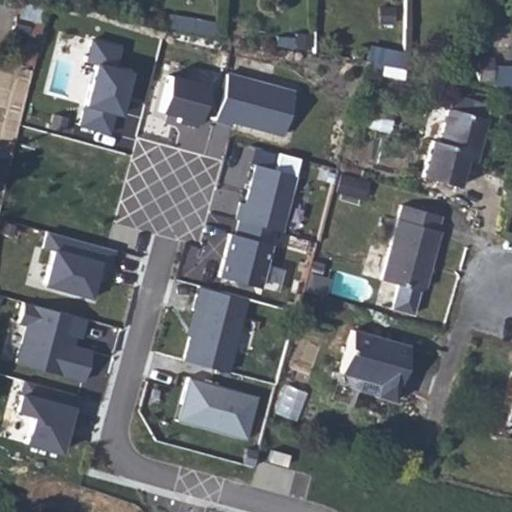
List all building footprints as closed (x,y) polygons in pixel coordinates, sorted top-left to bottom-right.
[(35,54),(39,36),(24,34),(21,51),(35,54)] [(117,47),(91,41),(86,59),(95,61),(79,121),(104,128),(109,110),(116,112),(128,70),(112,66),(117,47)] [(365,46),(362,76),(400,79),(403,49),(365,46)] [(475,81),(489,85),(488,56),(475,58),(475,81)] [(227,70),(213,118),(230,123),(231,119),(283,134),(296,90),(227,70)] [(194,89),(158,81),(150,119),(185,127),(194,89)] [(459,160),(469,161),(483,106),(447,95),(431,149),(422,151),(414,183),(451,194),(457,169),(459,160)] [(467,174),(469,161),(459,160),(457,169),(467,174)] [(294,174),(255,163),(244,202),(238,201),(233,217),(239,219),(272,228),(279,229),(294,174)] [(430,232),(432,223),(394,212),(376,287),(399,294),(420,291),(423,281),(416,275),(418,264),(427,266),(433,233),(430,232)] [(256,283),(272,228),(239,219),(234,234),(229,233),(218,272),(256,283)] [(113,249),(45,230),(40,246),(51,249),(41,283),(91,298),(96,281),(90,280),(95,263),(108,267),(113,249)] [(245,300),(198,286),(182,337),(188,339),(182,359),(224,372),(245,300)] [(65,317),(22,303),(15,323),(25,326),(13,363),(79,384),(90,349),(58,339),(65,317)] [(407,347),(352,329),(338,374),(376,385),(373,396),(392,401),(407,347)] [(70,393),(19,374),(4,416),(17,421),(8,446),(46,460),(70,393)] [(257,399),(186,376),(173,418),(243,440),(257,399)] [(511,382),(503,423),(511,425),(511,382)]
